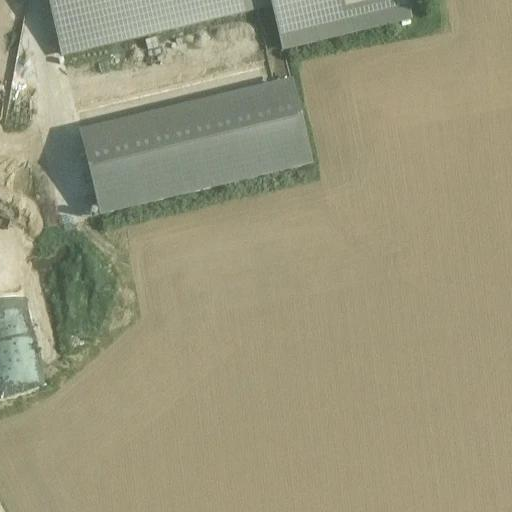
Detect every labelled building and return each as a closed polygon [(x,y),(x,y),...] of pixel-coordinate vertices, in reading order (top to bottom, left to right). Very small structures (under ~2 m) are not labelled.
[(47,0),(62,57),(271,6),(273,6),(271,0),(47,0)] [(271,0),(273,6),(271,6),(282,51),(348,35),(339,0),(271,0)] [(339,0),(348,35),(411,20),(406,0),(339,0)] [(292,87),(80,137),(100,221),(312,171),(292,87)] [(22,334),(0,337),(0,421),(35,416),(33,407),(41,405),(39,393),(32,394),(22,334)]
